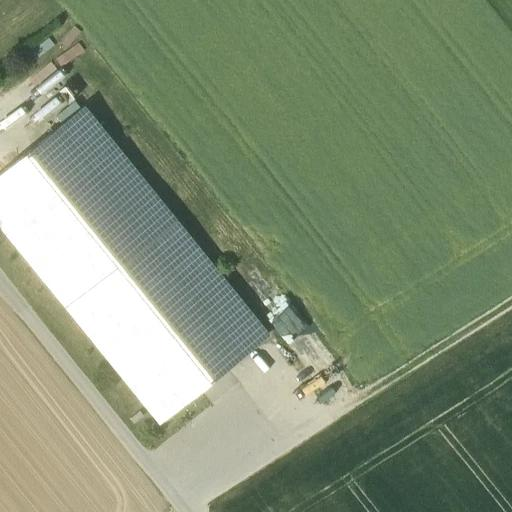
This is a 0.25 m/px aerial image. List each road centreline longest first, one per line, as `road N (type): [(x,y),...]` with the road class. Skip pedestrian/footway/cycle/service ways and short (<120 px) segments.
road 1 (track): [(511,302),(183,509)]
road 2 (track): [(185,511),(0,280)]
